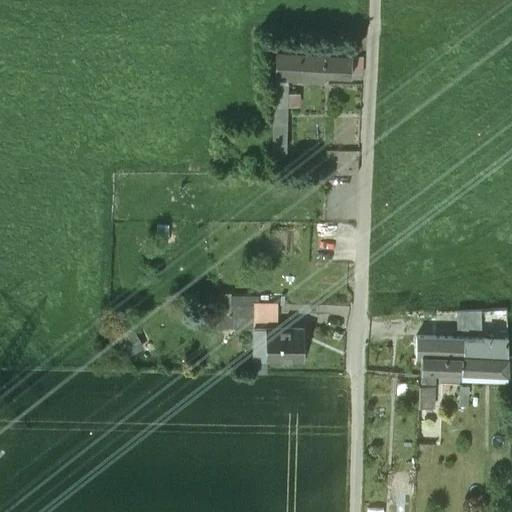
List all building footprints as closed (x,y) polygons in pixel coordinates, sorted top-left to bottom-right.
[(274,73),(297,74),(298,50),(276,49),(274,73)] [(322,70),(349,71),(350,52),(298,50),(297,74),(322,75),(322,70)] [(324,172),(357,173),(357,149),(325,148),(324,172)] [(255,307),(231,306),(231,328),(253,328),(254,328),(255,307)] [(129,327),(110,340),(125,362),(144,349),(129,327)] [(254,328),(253,328),(254,351),(266,351),(267,359),(302,359),(302,327),(254,328)] [(462,338),(415,337),(415,355),(421,355),(430,356),(430,354),(461,356),(462,338)] [(461,356),(483,356),(492,356),(492,342),(473,341),(473,339),(462,338),(461,356)] [(460,370),(461,356),(430,354),(430,356),(429,369),(460,370)] [(483,356),(461,356),(460,370),(482,370),(483,356)] [(470,385),(460,385),(459,393),(469,393),(470,385)] [(431,390),(418,389),(417,405),(426,406),(425,410),(430,410),(431,390)]
